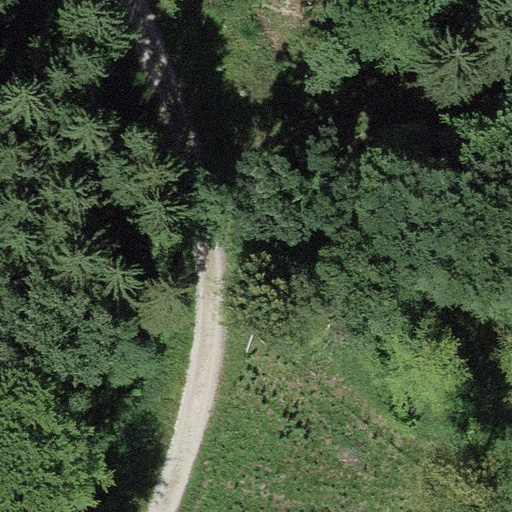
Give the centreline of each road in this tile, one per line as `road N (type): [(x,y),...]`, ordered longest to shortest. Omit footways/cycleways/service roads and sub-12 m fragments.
road 1 (track): [(174,511),(214,326),(201,161),(139,0)]
road 2 (track): [(511,155),(360,72),(305,0)]
